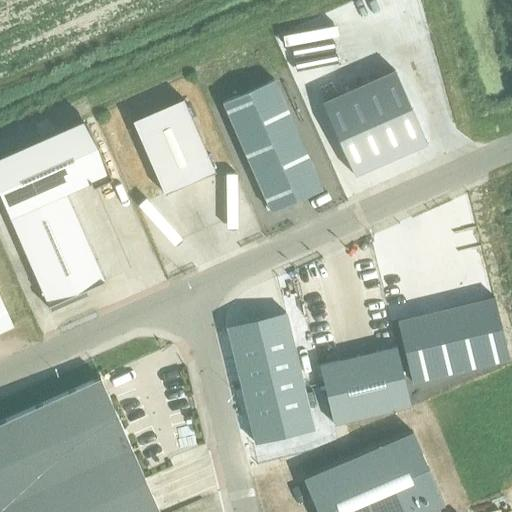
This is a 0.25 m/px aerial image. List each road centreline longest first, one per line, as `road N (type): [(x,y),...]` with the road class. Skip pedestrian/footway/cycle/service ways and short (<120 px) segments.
road 1 (unclassified): [(194,297),(511,153)]
road 2 (unclassified): [(245,511),(194,297)]
road 3 (unclassified): [(0,382),(194,297)]
